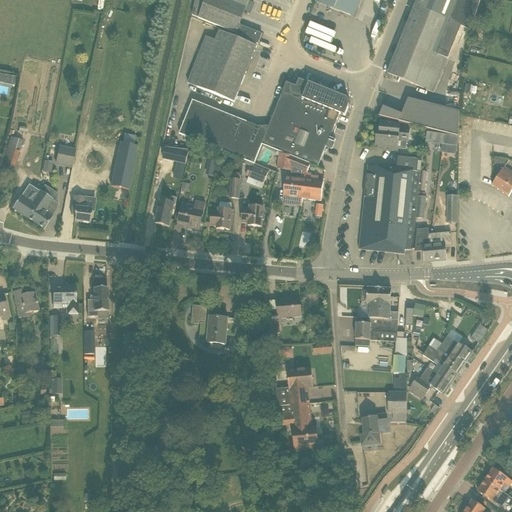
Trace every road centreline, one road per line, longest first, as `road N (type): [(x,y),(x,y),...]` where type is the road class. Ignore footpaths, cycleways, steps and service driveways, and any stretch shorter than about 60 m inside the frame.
road 1 (tertiary): [(330,274),(0,237)]
road 2 (primary): [(511,337),(389,511)]
road 3 (unclassified): [(330,274),(349,135),(367,89)]
road 4 (primary): [(405,511),(511,360)]
road 5 (unclassified): [(346,452),(330,274)]
road 6 (unclassified): [(367,89),(283,56),(305,0)]
